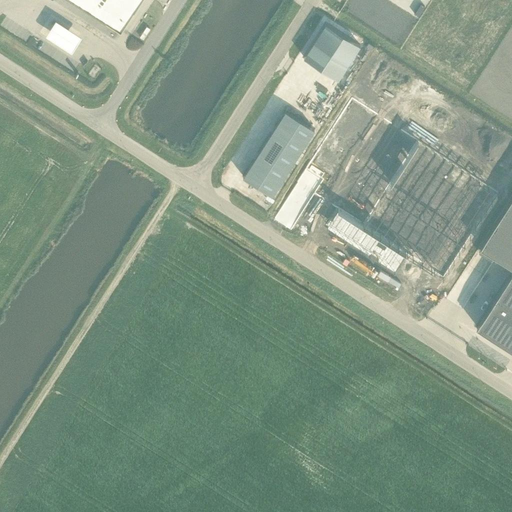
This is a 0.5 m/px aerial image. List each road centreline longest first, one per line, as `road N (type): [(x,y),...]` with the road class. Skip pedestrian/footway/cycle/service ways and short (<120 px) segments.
road 1 (unclassified): [(193,188),(511,393)]
road 2 (unclassified): [(0,59),(193,188)]
road 3 (unclassified): [(312,0),(193,188)]
